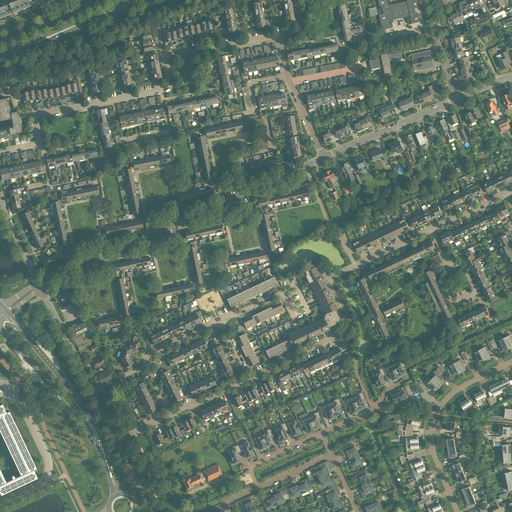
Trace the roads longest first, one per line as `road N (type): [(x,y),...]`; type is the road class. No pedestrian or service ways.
road 1 (residential): [(38,285),(249,190)]
road 2 (residential): [(0,151),(34,144),(41,114),(165,88),(164,57)]
road 3 (secondary): [(122,494),(76,399),(10,313)]
road 4 (secondary): [(0,325),(88,431),(112,498)]
road 5 (residential): [(511,361),(456,390),(436,413),(432,453),(456,511)]
road 6 (residential): [(116,440),(38,285)]
road 7 (residential): [(246,378),(347,328),(327,278)]
road 8 (unclassified): [(0,376),(46,463),(42,481),(0,502)]
road 9 (residential): [(323,157),(456,99)]
road 10 (residential): [(227,511),(223,502),(332,453)]
